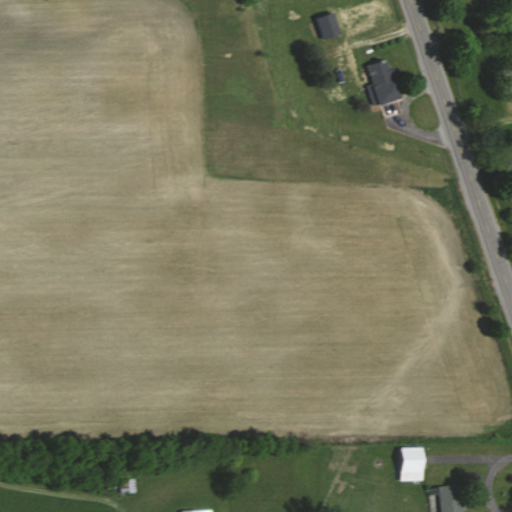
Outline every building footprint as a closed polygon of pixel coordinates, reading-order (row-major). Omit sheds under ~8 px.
[(1,18),(29,18),(29,1),(1,1),(1,18)] [(311,18),(318,39),(335,34),(328,12),(311,18)] [(360,65),(371,105),(393,99),(383,59),(360,65)] [(511,67),(498,68),(498,92),(511,91),(511,67)] [(394,446),(394,480),(417,480),(417,446),(394,446)] [(130,493),(130,479),(116,479),(116,493),(130,493)] [(434,511),(458,511),(456,483),(432,485),(434,511)]
